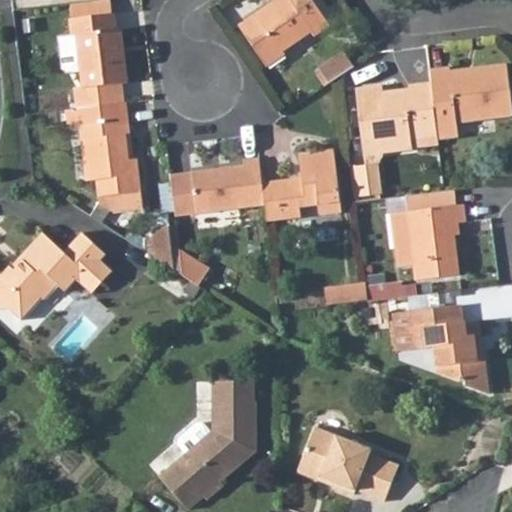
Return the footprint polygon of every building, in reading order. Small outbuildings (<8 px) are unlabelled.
[(69,0),(71,15),(112,11),(111,0),(69,0)] [(263,7),(236,25),(263,65),(282,53),(280,50),(308,31),(312,36),(327,26),(310,0),(282,0),(266,11),(263,7)] [(71,15),(69,15),(71,33),(58,34),(61,65),(65,69),(79,67),(81,83),(76,84),(78,103),(123,98),(121,80),(126,79),(120,25),(116,26),(114,11),(112,11),(71,15)] [(317,72),(326,88),(341,79),(351,73),(341,58),(317,72)] [(451,71),(431,74),(432,89),(436,118),(439,139),(439,142),(458,140),(457,127),(511,119),(511,107),(506,67),(473,72),(473,77),(452,80),(451,71)] [(358,95),(364,143),(382,142),(384,157),(414,153),(413,143),(439,139),(436,118),(432,89),(410,92),(410,94),(383,97),(382,92),(358,95)] [(78,103),(75,104),(79,139),(84,139),(89,179),(94,178),(97,202),(110,211),(140,208),(134,158),(125,159),(122,134),(127,133),(123,98),(78,103)] [(382,142),(364,143),(366,159),(384,157),(382,142)] [(303,173),(263,178),(266,199),(268,215),(301,211),(300,201),(320,199),(321,209),(343,206),(336,145),(300,149),(303,173)] [(263,178),(260,153),(245,154),(245,160),(192,165),(197,207),(266,199),(263,178)] [(362,200),(387,195),(381,162),(356,167),(362,200)] [(465,207),(408,214),(416,283),(461,277),(454,226),(467,225),(465,207)] [(66,289),(77,277),(86,269),(89,272),(102,257),(107,251),(82,229),(64,248),(43,229),(19,255),(22,259),(15,266),(11,262),(3,270),(0,268),(0,307),(1,308),(11,307),(24,319),(43,298),(46,300),(61,285),(66,289)] [(170,234),(152,235),(155,260),(175,274),(170,234)] [(86,269),(77,277),(92,292),(114,269),(102,257),(89,272),(86,269)] [(421,283),(329,284),(330,301),(421,299),(421,283)] [(397,356),(416,354),(435,352),(439,379),(459,386),(465,385),(466,391),(488,399),(486,383),(482,355),(474,356),(472,343),(478,343),(476,325),(461,327),(458,309),(411,315),(392,318),(397,356)] [(200,422),(213,422),(213,381),(200,382),(200,422)] [(511,388),(500,390),(502,416),(511,418),(511,388)] [(219,409),(218,434),(216,435),(209,426),(203,425),(185,438),(184,444),(191,454),(165,472),(191,508),(206,497),(209,501),(228,489),(225,484),(261,457),(263,410),(261,410),(261,390),(241,389),(241,409),(219,409)] [(219,389),(219,409),(241,409),(241,389),(219,389)] [(300,477),(324,485),(326,478),(342,484),(339,491),(358,497),(360,491),(389,501),(402,466),(372,456),(374,451),(316,431),(300,477)] [(326,478),(324,485),(339,491),(342,484),(326,478)]
